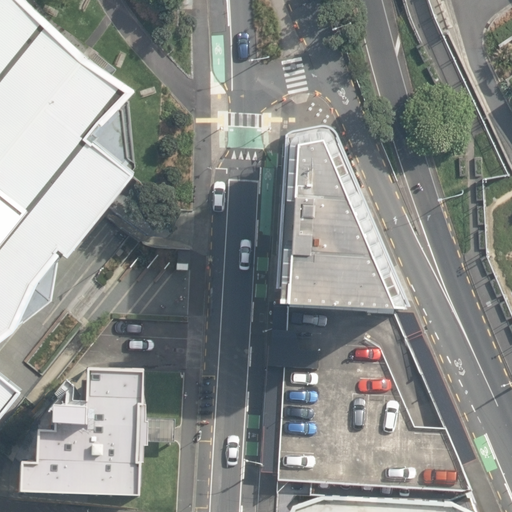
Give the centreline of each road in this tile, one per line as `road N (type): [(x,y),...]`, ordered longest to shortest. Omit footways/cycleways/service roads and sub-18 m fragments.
road 1 (secondary): [(224,511),(246,105)]
road 2 (motorway): [(368,0),(457,312)]
road 3 (secondary): [(331,75),(405,241),(457,312)]
road 4 (secondary): [(457,312),(511,442)]
